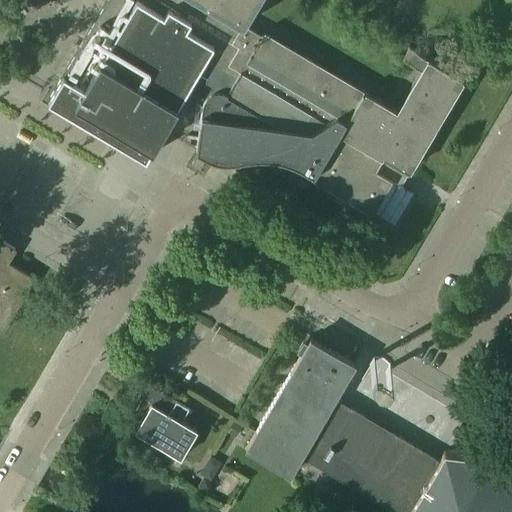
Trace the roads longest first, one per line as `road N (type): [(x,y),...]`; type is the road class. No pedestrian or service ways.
road 1 (unclassified): [(122,290),(174,203),(395,337),(511,137)]
road 2 (unclassified): [(0,497),(122,290)]
road 3 (unclassified): [(122,290),(0,217)]
